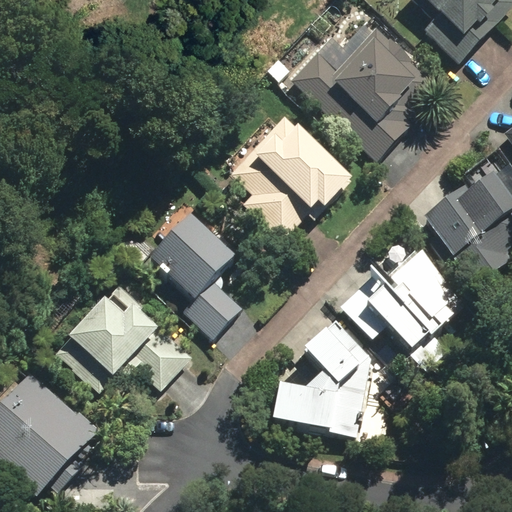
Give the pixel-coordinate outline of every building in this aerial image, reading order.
[(402,0),(401,2),(429,28),(419,39),(454,72),(510,11),(498,0),(402,0)] [(326,46),(286,88),(374,171),(410,134),(406,130),(410,125),(403,118),(427,92),(369,38),(366,41),(359,35),(338,57),(326,46)] [(345,189),(278,127),(225,184),(247,205),(238,214),(277,250),(309,216),(315,221),(345,189)] [(511,135),(495,148),(511,169),(511,135)] [(499,265),(511,256),(511,216),(491,186),(444,217),(440,210),(415,227),(445,271),(453,265),(475,297),(507,275),(499,265)] [(190,309),(184,315),(214,342),(242,312),(213,285),(232,265),(188,220),(144,263),(189,308),(190,309)] [(371,274),(334,309),(372,348),(382,338),(396,349),(457,300),(420,255),(389,280),(393,284),(386,292),(371,274)] [(98,399),(130,369),(157,397),(194,357),(172,336),(170,332),(124,284),(52,351),(98,399)] [(299,355),(306,363),(291,377),(271,390),(268,431),(331,437),(333,394),(335,383),(341,378),(366,356),(334,322),(299,355)] [(0,411),(0,464),(37,502),(99,440),(35,376),(0,411)]
